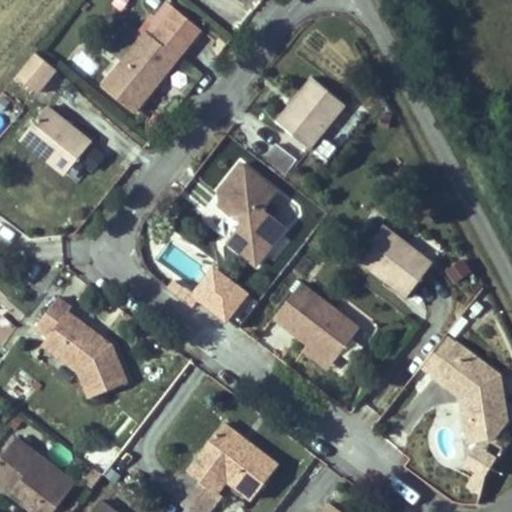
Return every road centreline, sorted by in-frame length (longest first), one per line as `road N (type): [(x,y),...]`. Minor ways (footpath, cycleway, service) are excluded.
road 1 (residential): [(302,0),(115,227),(114,246),(123,279),(439,511)]
road 2 (residential): [(370,0),(511,274)]
